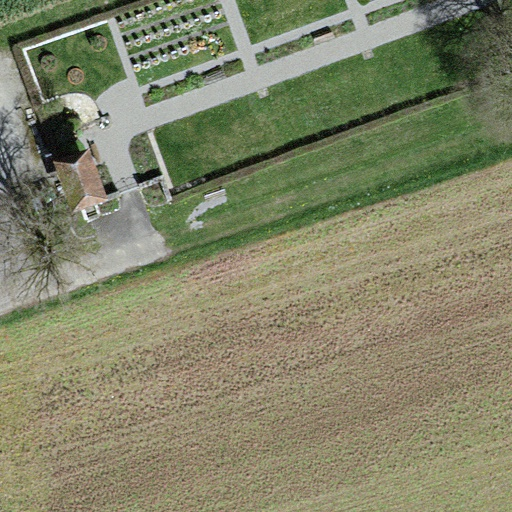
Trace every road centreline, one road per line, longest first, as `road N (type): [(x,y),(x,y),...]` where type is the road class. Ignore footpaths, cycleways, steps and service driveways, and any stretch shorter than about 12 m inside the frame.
road 1 (track): [(129,260),(511,140)]
road 2 (track): [(0,300),(129,260)]
